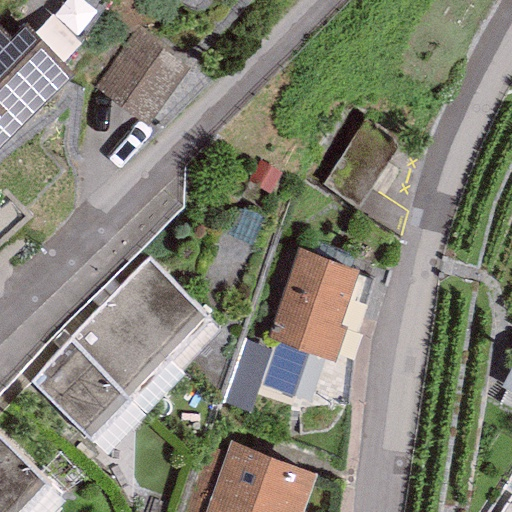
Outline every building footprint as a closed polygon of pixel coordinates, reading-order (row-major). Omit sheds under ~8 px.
[(0,145),(74,75),(25,22),(10,36),(0,24),(0,145)] [(188,68),(136,29),(93,85),(146,128),(188,68)] [(397,144),(363,122),(323,187),(357,208),(397,144)] [(345,326),(338,324),(357,269),(297,248),(267,337),(333,360),(345,326)] [(147,258),(28,382),(102,453),(221,329),(147,258)] [(511,361),(499,387),(511,393),(511,361)] [(0,437),(0,511),(49,511),(63,497),(0,437)] [(226,453),(207,447),(185,511),(304,511),(317,472),(230,443),(226,453)]
